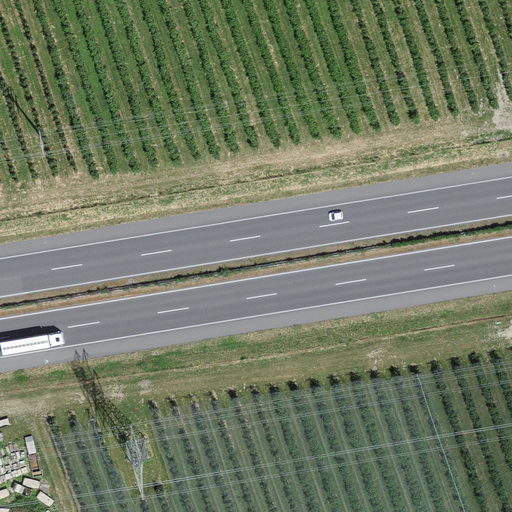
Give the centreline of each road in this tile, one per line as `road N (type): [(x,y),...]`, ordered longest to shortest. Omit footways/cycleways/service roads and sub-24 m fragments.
road 1 (motorway): [(511,196),(0,278)]
road 2 (motorway): [(0,338),(511,256)]
